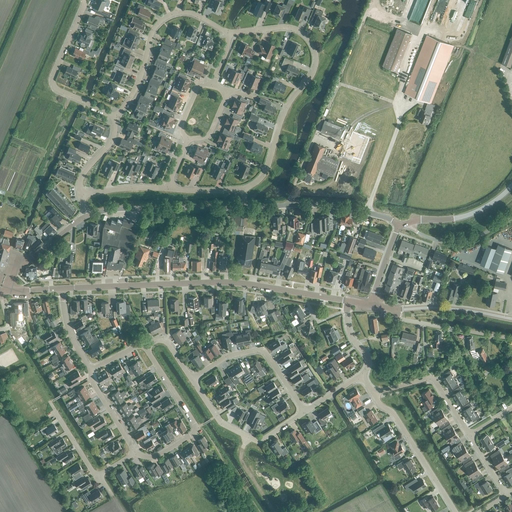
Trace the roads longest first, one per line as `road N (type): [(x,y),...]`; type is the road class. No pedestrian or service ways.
road 1 (secondary): [(61,288),(228,282),(346,301)]
road 2 (residential): [(229,34),(288,29),(303,35),(313,57),(266,164),(239,190)]
road 3 (residential): [(112,118),(138,84),(149,39),(165,16),(198,17),(229,34)]
road 4 (residential): [(135,454),(161,454),(198,431),(142,347)]
road 5 (residential): [(112,118),(52,85),(84,0)]
road 6 (residential): [(245,207),(336,207),(397,225)]
road 7 (residential): [(304,412),(263,352),(228,355),(191,379)]
road 8 (residential): [(304,412),(256,441),(219,422),(191,379)]
road 9 (residential): [(373,393),(455,511)]
road 10 (residential): [(467,436),(433,379),(373,393)]
road 11 (secondary): [(397,225),(468,215),(511,184)]
road 12 (residential): [(396,310),(401,319),(511,339)]
